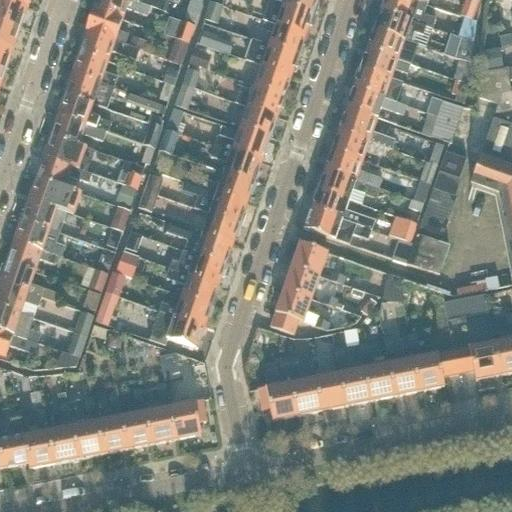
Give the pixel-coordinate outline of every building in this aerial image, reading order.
[(29,10),(32,0),(0,0),(28,10),(29,10)] [(0,0),(0,22),(21,30),(28,10),(0,0)] [(147,18),(150,9),(124,0),(98,0),(94,12),(93,12),(123,22),(127,11),(147,18)] [(155,0),(124,0),(150,9),(166,14),(170,5),(155,0)] [(194,0),(191,12),(203,16),(208,0),(194,0)] [(222,8),(225,0),(212,0),(211,4),(211,5),(222,8)] [(316,6),(318,0),(284,0),(283,6),(315,17),(318,7),(316,6)] [(427,8),(418,5),(404,0),(383,0),(382,4),(384,5),(381,13),(412,24),(433,31),(436,21),(424,17),(427,8)] [(480,4),(468,0),(465,0),(459,19),(464,21),(477,25),(480,4)] [(315,17),(283,6),(271,2),(265,23),(306,37),(309,27),(311,28),(315,17)] [(222,9),(222,8),(211,5),(206,21),(217,25),(222,9)] [(119,34),(123,22),(93,12),(86,33),(87,33),(87,34),(115,44),(127,47),(130,38),(119,34)] [(405,43),(412,24),(381,13),(378,22),(376,21),(372,32),(405,43)] [(474,44),(477,25),(464,21),(458,40),(461,41),(474,44)] [(21,30),(0,22),(0,46),(14,51),(21,30)] [(301,59),(304,48),(302,47),(306,37),(265,23),(263,31),(273,34),(268,48),(301,59)] [(190,45),(195,29),(181,24),(176,41),(190,45)] [(213,50),(217,37),(201,32),(197,45),(213,50)] [(401,55),(405,43),(372,32),(369,42),(371,43),(368,52),(408,66),(411,58),(401,55)] [(127,47),(115,44),(87,34),(80,55),(108,64),(112,54),(136,62),(140,52),(127,47)] [(471,65),(474,44),(461,41),(457,55),(462,56),(461,61),(471,65)] [(301,59),(268,48),(253,42),(246,62),(261,67),(261,68),(291,79),(295,68),(297,69),(301,59)] [(14,51),(0,46),(0,69),(6,71),(14,51)] [(195,51),(190,65),(207,71),(211,57),(195,51)] [(411,67),(408,66),(368,52),(365,61),(363,60),(359,70),(367,73),(392,82),(395,72),(408,76),(411,67)] [(105,74),(108,64),(80,55),(72,75),(114,90),(117,79),(105,74)] [(483,73),(503,69),(500,56),(481,60),(483,73)] [(469,87),(471,65),(461,61),(454,82),(456,82),(469,87)] [(288,89),(291,79),(261,68),(254,88),(286,100),(290,89),(288,89)] [(392,82),(367,73),(359,70),(355,81),(357,82),(354,90),(367,95),(396,105),(407,109),(419,113),(421,105),(388,93),(392,82)] [(195,91),(200,75),(188,71),(183,87),(195,91)] [(511,96),(511,95),(507,71),(491,74),(489,103),(499,107),(511,96)] [(491,74),(480,77),(478,99),(489,103),(491,74)] [(114,90),(72,75),(65,96),(94,106),(106,111),(114,90)] [(471,87),(469,87),(456,82),(452,96),(457,97),(455,102),(466,106),(471,87)] [(168,104),(173,88),(166,85),(161,101),(168,104)] [(188,111),(195,91),(183,87),(176,106),(188,111)] [(286,100),(254,88),(251,98),(240,94),(236,105),(247,109),(277,120),(281,109),(283,110),(286,100)] [(396,105),(367,95),(354,90),(352,98),(349,97),(346,107),(348,108),(348,110),(378,121),(382,109),(404,117),(407,109),(396,105)] [(94,106),(65,96),(58,117),(101,132),(104,122),(90,117),(94,106)] [(511,96),(499,107),(495,117),(511,110),(511,96)] [(437,119),(443,103),(432,100),(427,115),(432,117),(437,119)] [(458,123),(462,111),(446,106),(442,118),(458,123)] [(274,129),(277,120),(247,109),(240,129),(270,140),(271,138),(273,139),(276,129),(274,129)] [(511,110),(495,117),(493,122),(511,128),(511,110)] [(167,131),(180,136),(182,137),(186,127),(181,125),(184,115),(174,112),(167,131)] [(377,124),(346,114),(345,116),(343,115),(340,125),(342,126),(339,134),(385,150),(392,152),(396,142),(373,134),(377,124)] [(106,134),(101,132),(58,117),(51,138),(79,148),(83,137),(103,143),(106,134)] [(441,120),(437,119),(432,117),(425,137),(435,141),(438,129),(441,120)] [(454,134),(458,123),(442,118),(441,120),(438,129),(454,134)] [(132,143),(148,148),(156,151),(157,151),(164,130),(139,122),(132,143)] [(511,128),(493,122),(471,186),(499,196),(500,201),(511,198),(511,128)] [(435,141),(451,146),(454,134),(438,129),(435,141)] [(122,139),(123,136),(107,131),(106,134),(122,139)] [(176,148),(180,136),(167,131),(159,153),(181,160),(184,151),(176,148)] [(268,146),(269,144),(239,133),(235,144),(218,138),(215,149),(261,165),(265,156),(267,157),(270,147),(268,146)] [(385,150),(339,134),(336,143),(334,142),(330,152),(363,164),(367,154),(381,159),(385,150)] [(75,159),(79,148),(51,138),(43,159),(92,176),(118,185),(120,179),(109,175),(110,172),(75,159)] [(429,165),(437,168),(444,148),(436,145),(429,165)] [(150,167),(156,151),(148,148),(143,164),(150,167)] [(258,175),(261,165),(215,149),(211,160),(227,166),(224,175),(257,186),(261,176),(258,175)] [(359,174),(363,164),(330,152),(327,163),(329,164),(326,173),(367,187),(379,191),(379,192),(383,182),(359,174)] [(446,154),(439,175),(449,178),(456,157),(446,154)] [(466,160),(456,157),(449,178),(459,182),(466,160)] [(89,185),(92,176),(43,159),(36,180),(65,190),(69,178),(89,185)] [(437,168),(429,165),(427,164),(420,183),(431,187),(437,168)] [(379,191),(367,187),(326,173),(322,182),(320,181),(317,192),(349,203),(353,192),(376,200),(379,191)] [(253,197),(257,186),(224,175),(220,186),(187,175),(184,184),(202,190),(247,206),(251,196),(253,197)] [(459,182),(449,178),(439,175),(434,189),(455,196),(460,182),(459,182)] [(145,194),(157,198),(163,181),(151,177),(145,194)] [(138,191),(141,183),(127,178),(124,187),(138,191)] [(81,196),(65,190),(36,180),(29,201),(67,215),(74,217),(81,196)] [(131,209),(137,193),(123,187),(117,203),(131,209)] [(413,202),(424,205),(429,192),(417,188),(413,202)] [(457,197),(455,196),(434,189),(430,201),(453,209),(457,197)] [(244,216),(247,206),(202,190),(195,210),(210,216),(243,227),(246,217),(244,216)] [(376,222),(346,212),(349,203),(317,192),(313,202),(315,203),(312,212),(343,222),(353,226),(356,218),(367,222),(368,222),(365,230),(372,233),(376,222)] [(152,214),(157,198),(145,194),(139,210),(152,214)] [(503,215),(511,213),(511,198),(500,201),(503,215)] [(60,236),(67,215),(29,201),(21,222),(50,232),(60,236)] [(424,205),(413,202),(412,201),(409,210),(421,214),(424,205)] [(449,221),(453,209),(430,201),(426,213),(449,221)] [(124,234),(132,214),(118,209),(111,230),(123,234),(124,234)] [(372,233),(365,230),(353,226),(343,222),(312,212),(305,231),(350,247),(354,237),(369,242),(372,233)] [(445,233),(449,221),(426,213),(422,225),(445,233)] [(505,229),(511,227),(511,213),(503,215),(505,229)] [(239,238),(243,227),(210,216),(203,237),(233,247),(237,237),(239,238)] [(47,243),(50,232),(21,222),(14,243),(57,258),(62,260),(65,249),(47,243)] [(413,240),(418,227),(408,223),(403,237),(413,240)] [(228,269),(232,258),(230,257),(233,247),(203,237),(170,225),(167,235),(199,246),(195,257),(228,269)] [(441,244),(445,233),(422,225),(418,237),(441,244)] [(123,234),(111,230),(107,228),(107,229),(113,231),(107,247),(117,251),(123,234)] [(149,231),(146,243),(169,249),(172,238),(149,231)] [(137,255),(143,239),(131,235),(126,251),(137,255)] [(450,247),(441,244),(418,237),(414,248),(413,251),(445,262),(450,247)] [(54,266),(57,258),(14,243),(7,264),(36,274),(40,262),(54,266)] [(413,251),(414,248),(400,243),(393,263),(407,267),(408,266),(413,251)] [(320,279),(329,255),(300,245),(292,269),(320,279)] [(440,276),(445,262),(413,251),(408,266),(440,276)] [(228,269),(195,257),(184,253),(180,265),(173,263),(170,271),(170,272),(219,288),(222,278),(225,279),(228,269)] [(117,276),(127,280),(132,281),(140,260),(125,254),(117,276)] [(109,273),(114,262),(102,257),(97,269),(109,273)] [(32,286),(36,274),(7,264),(0,284),(0,285),(35,298),(42,300),(45,301),(58,306),(61,296),(32,286)] [(102,295),(109,277),(88,269),(82,287),(102,295)] [(312,302),(320,279),(292,269),(284,292),(312,302)] [(215,299),(219,288),(170,272),(167,279),(175,282),(186,285),(181,298),(214,310),(218,300),(215,299)] [(127,280),(117,276),(113,275),(106,294),(120,299),(127,280)] [(343,287),(345,279),(334,275),(331,283),(343,287)] [(404,306),(402,281),(388,277),(382,305),(404,306)] [(39,309),(42,300),(35,298),(0,285),(0,308),(21,316),(25,304),(39,309)] [(426,312),(430,295),(410,290),(406,308),(426,312)] [(304,325),(312,302),(284,292),(276,315),(299,323),(304,325)] [(90,293),(85,309),(96,313),(102,297),(101,297),(90,293)] [(108,328),(118,300),(107,296),(97,324),(108,328)] [(211,320),(214,310),(181,298),(177,310),(163,305),(159,314),(174,319),(205,330),(208,319),(211,320)] [(335,310),(337,302),(326,298),(323,306),(335,310)] [(368,318),(377,305),(372,301),(362,314),(368,318)] [(455,303),(444,305),(448,323),(458,321),(455,303)] [(34,320),(21,316),(0,308),(0,333),(39,346),(44,348),(45,344),(40,343),(42,337),(30,333),(34,320)] [(87,339),(94,318),(82,314),(75,335),(87,339)] [(205,330),(174,319),(159,314),(149,343),(166,348),(168,341),(197,351),(205,330)] [(294,337),(299,323),(276,315),(271,329),(294,337)] [(327,333),(329,325),(318,321),(315,329),(327,333)] [(106,342),(105,332),(95,328),(92,338),(106,342)] [(35,355),(39,346),(0,333),(0,356),(6,359),(10,346),(35,355)] [(68,357),(79,361),(87,339),(75,335),(68,357)] [(411,350),(419,349),(417,335),(408,337),(411,350)] [(386,355),(395,353),(392,340),(384,341),(386,355)] [(501,378),(511,375),(511,340),(494,345),(501,378)] [(362,360),(371,358),(368,345),(360,347),(362,360)] [(476,383),(501,378),(494,345),(470,349),(474,373),(476,383)] [(459,376),(474,373),(470,349),(454,353),(459,376)] [(338,364),(345,362),(343,350),(335,352),(338,364)] [(179,379),(174,356),(160,351),(166,381),(179,379)] [(443,379),(459,376),(454,353),(438,356),(443,379)] [(55,371),(76,369),(79,361),(68,357),(62,355),(55,371)] [(314,368),(321,367),(319,355),(311,357),(314,368)] [(445,389),(443,379),(438,356),(413,361),(420,394),(445,389)] [(286,362),(289,373),(297,372),(295,360),(286,362)] [(395,399),(420,394),(413,361),(389,366),(395,399)] [(281,375),(289,373),(286,362),(279,363),(281,375)] [(371,404),(395,399),(389,366),(364,370),(367,386),(371,404)] [(371,404),(367,386),(364,370),(340,375),(346,408),(371,404)] [(322,413),(346,408),(340,375),(316,380),(322,413)] [(298,418),(322,413),(316,380),(291,385),(298,418)] [(160,399),(168,397),(165,385),(158,387),(160,399)] [(273,423),(298,418),(291,385),(259,392),(263,412),(271,411),(273,423)] [(136,404),(143,402),(141,390),(133,392),(136,404)] [(66,394),(58,396),(62,415),(63,419),(70,417),(66,394)] [(128,452),(121,419),(117,395),(109,397),(111,407),(110,407),(113,420),(97,424),(103,457),(128,452)] [(87,413),(95,412),(92,400),(85,401),(87,413)] [(199,425),(207,424),(203,403),(170,409),(177,442),(201,437),(199,425)] [(38,423),(46,421),(44,409),(36,411),(38,423)] [(152,447),(177,442),(170,409),(146,414),(152,447)] [(14,428),(21,426),(19,414),(12,416),(14,428)] [(128,452),(152,447),(146,414),(121,419),(128,452)] [(79,461),(103,457),(97,424),(73,428),(79,461)] [(79,461),(73,428),(48,433),(55,466),(79,461)] [(30,471),(55,466),(48,433),(24,438),(29,465),(30,471)] [(0,450),(4,470),(29,465),(24,438),(0,442),(0,450)]
